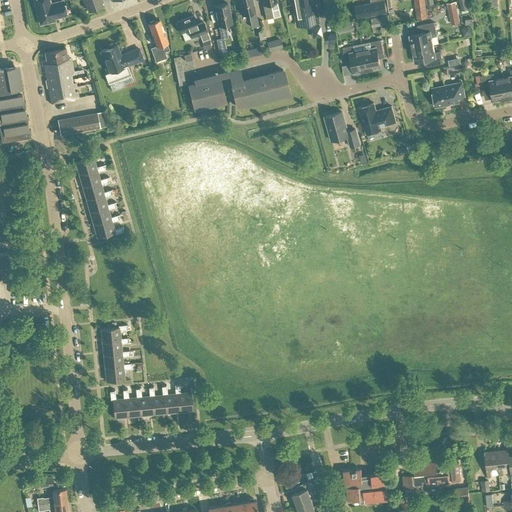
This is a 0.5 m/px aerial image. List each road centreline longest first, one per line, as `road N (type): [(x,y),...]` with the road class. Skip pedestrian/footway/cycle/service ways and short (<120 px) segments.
road 1 (unclassified): [(79,453),(57,243),(23,46)]
road 2 (tertiary): [(259,436),(446,403),(511,414)]
road 3 (residential): [(86,508),(267,475)]
road 4 (tertiary): [(79,453),(259,436)]
road 5 (residential): [(401,73),(315,90),(277,54),(246,63)]
road 6 (residential): [(511,111),(426,124),(410,113),(401,73)]
road 7 (unclassified): [(23,46),(159,0)]
